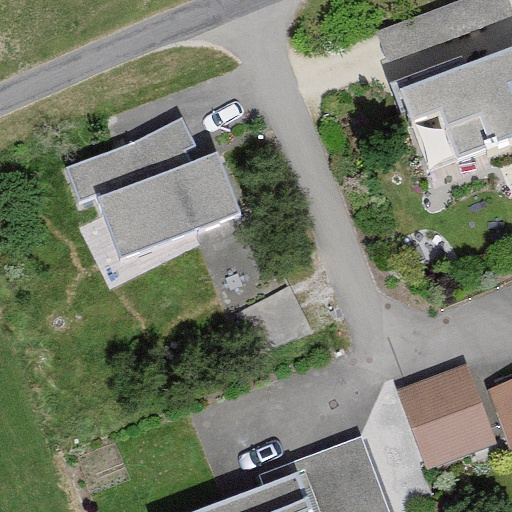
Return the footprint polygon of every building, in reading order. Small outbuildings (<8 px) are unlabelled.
[(494,0),(477,0),(375,41),(385,65),(502,18),(494,0)] [(511,91),(511,57),(511,53),(387,101),(400,135),(425,125),(444,173),(511,146),(511,131),(499,97),(511,91)] [(190,168),(175,132),(60,178),(75,215),(87,210),(112,271),(229,224),(205,162),(190,168)] [(488,454),(460,375),(394,399),(421,478),(488,454)] [(511,387),(487,396),(511,464),(511,387)] [(375,511),(350,447),(273,477),(277,487),(213,511),(375,511)]
